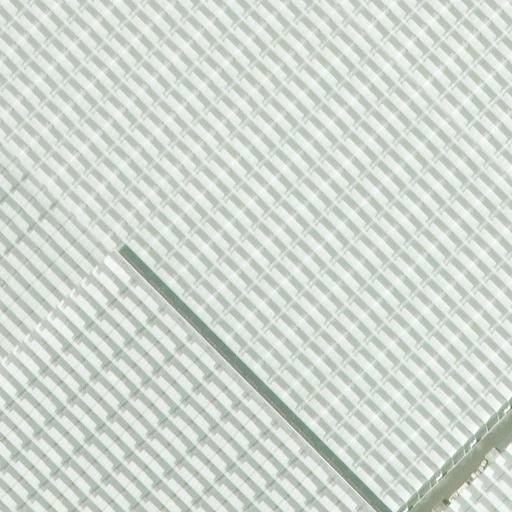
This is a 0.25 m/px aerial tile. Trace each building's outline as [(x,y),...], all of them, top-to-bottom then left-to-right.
[(511,0),(0,0),(0,511),(406,511),(511,407),(511,0)] [(511,511),(511,450),(450,511),(511,511)] [(494,450),(485,459),(488,463),(492,466),(501,457),(497,454),(494,450)] [(465,485),(457,493),(457,494),(461,497),(469,489),(465,485)] [(441,503),(431,511),(445,511),(447,510),(444,507),(441,503)]
